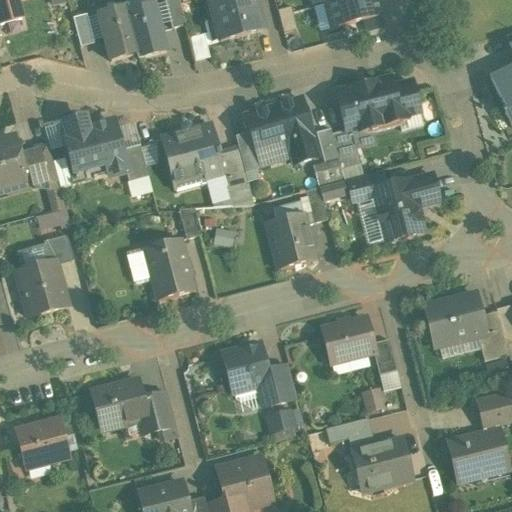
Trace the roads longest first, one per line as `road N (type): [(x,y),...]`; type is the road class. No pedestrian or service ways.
road 1 (residential): [(440,38),(222,90),(126,95),(48,87),(0,100)]
road 2 (residential): [(386,279),(167,333)]
road 3 (residential): [(500,247),(440,38)]
road 4 (residential): [(167,333),(0,376)]
road 5 (residential): [(386,279),(423,418)]
road 6 (residential): [(167,333),(197,453)]
